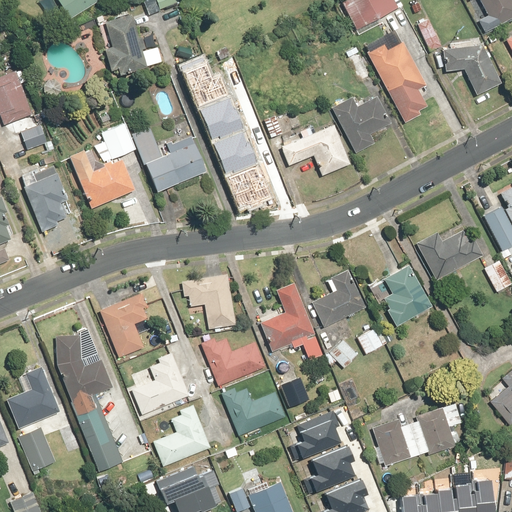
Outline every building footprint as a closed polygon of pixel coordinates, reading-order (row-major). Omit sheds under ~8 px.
[(61,0),(72,15),(95,0),(61,0)] [(158,0),(161,8),(181,0),(158,0)] [(345,0),(343,1),(357,26),(397,4),(394,0),(345,0)] [(511,0),(480,0),(494,25),(511,15),(511,0)] [(140,34),(133,11),(99,22),(112,66),(118,65),(120,73),(164,59),(160,44),(148,48),(144,33),(140,34)] [(428,15),(417,20),(431,50),(442,45),(428,15)] [(350,30),(316,48),(324,63),(345,52),(361,83),(375,75),(358,45),(350,30)] [(385,41),(368,50),(406,122),(421,114),(418,109),(427,105),(417,87),(426,82),(404,40),(388,48),(385,41)] [(447,69),(465,67),(478,94),(501,83),(482,42),(444,46),(447,69)] [(232,58),(208,68),(211,76),(222,71),(244,122),(257,117),(232,58)] [(182,67),(197,107),(229,95),(221,75),(211,79),(203,59),(182,67)] [(16,68),(0,73),(0,111),(0,112),(3,122),(31,113),(16,68)] [(353,95),(333,105),(357,151),(376,141),(371,132),(392,121),(379,95),(358,105),(353,95)] [(201,110),(212,139),(219,136),(220,138),(244,129),(236,108),(233,109),(229,99),(201,110)] [(276,114),(264,118),(271,136),(283,132),(276,114)] [(132,133),(127,121),(102,132),(106,140),(96,144),(103,160),(137,146),(132,133)] [(42,123),(22,130),(31,157),(51,150),(42,123)] [(351,162),(335,123),(282,144),(289,163),(314,153),(322,173),(351,162)] [(150,126),(132,133),(137,146),(145,165),(150,163),(161,188),(208,169),(192,132),(168,142),(171,150),(161,154),(150,126)] [(216,144),(226,173),(234,170),(234,172),(258,163),(250,142),(247,143),(244,133),(216,144)] [(94,146),(72,154),(91,206),(135,190),(124,158),(101,167),(94,146)] [(36,170),(22,175),(43,230),(58,225),(57,221),(68,216),(62,199),(68,196),(56,164),(36,171),(36,170)] [(230,178),(240,204),(249,201),(251,207),(260,204),(259,201),(272,196),(264,177),(261,178),(257,168),(230,178)] [(507,207),(511,217),(511,185),(501,191),(509,206),(507,207)] [(4,195),(0,196),(0,241),(11,238),(5,221),(12,219),(4,195)] [(511,223),(503,206),(484,216),(502,249),(511,244),(511,223)] [(438,229),(417,241),(437,279),(484,254),(474,236),(469,239),(464,228),(444,239),(438,229)] [(5,247),(0,249),(0,261),(9,258),(5,247)] [(511,282),(499,259),(485,267),(498,291),(511,282)] [(434,305),(410,262),(384,276),(393,292),(385,296),(391,306),(388,308),(397,325),(434,305)] [(328,280),(333,290),(313,300),(325,326),(367,306),(348,267),(332,275),(333,278),(328,280)] [(229,273),(182,279),(185,295),(190,294),(191,305),(203,303),(207,326),(236,322),(229,273)] [(324,353),(295,280),(277,288),(286,310),(262,320),(273,348),(293,341),(295,347),(304,344),(310,359),(324,353)] [(144,291),(100,308),(119,356),(143,346),(134,323),(148,317),(144,307),(149,305),(144,291)] [(358,336),(367,353),(389,342),(380,325),(358,336)] [(57,334),(58,364),(78,413),(100,404),(96,393),(111,387),(100,358),(87,364),(83,353),(81,353),(81,334),(57,334)] [(215,336),(202,341),(220,384),(266,365),(256,340),(233,349),(228,337),(217,341),(215,336)] [(332,352),(326,354),(330,364),(338,361),(344,367),(357,354),(345,340),(332,352)] [(131,387),(142,413),(188,394),(170,351),(158,356),(160,361),(149,366),(154,377),(131,387)] [(61,409),(43,363),(19,373),(26,392),(9,398),(19,425),(61,409)] [(511,423),(511,422),(511,369),(503,376),(510,384),(491,400),(511,423)] [(301,375),(281,383),(289,405),(310,397),(301,375)] [(236,387),(222,392),(239,435),(286,416),(276,391),(252,401),(247,387),(237,391),(236,387)] [(342,399),(338,388),(328,392),(332,403),(342,399)] [(399,418),(374,426),(380,445),(375,447),(380,462),(385,461),(386,464),(428,450),(429,453),(457,443),(452,431),(457,429),(455,423),(462,421),(456,402),(417,414),(419,420),(402,425),(399,418)] [(211,445),(195,403),(180,409),(181,413),(172,416),(177,431),(154,440),(163,463),(211,445)] [(100,404),(78,413),(100,470),(123,462),(100,404)] [(302,439),(294,443),(299,454),(338,438),(333,426),(337,424),(332,411),(297,425),(302,439)] [(0,443),(9,440),(0,415),(0,443)] [(43,424),(18,434),(33,471),(57,461),(43,424)] [(316,472),(308,475),(313,487),(352,471),(347,458),(351,457),(346,444),(311,458),(316,472)] [(239,454),(236,445),(225,449),(228,458),(239,454)] [(174,501),(177,511),(195,511),(221,502),(215,486),(220,484),(215,471),(198,478),(193,467),(156,481),(166,505),(174,501)] [(95,472),(82,477),(86,485),(99,480),(95,472)] [(331,505),(323,508),(324,511),(345,511),(367,503),(361,491),(365,490),(360,476),(325,491),(331,505)] [(294,511),(281,480),(249,493),(256,511),(294,511)] [(250,506),(242,488),(230,493),(238,511),(250,506)] [(399,511),(493,511),(493,493),(464,495),(464,488),(440,490),(441,496),(419,498),(419,489),(404,490),(405,500),(407,500),(408,508),(400,509),(399,511)] [(511,511),(511,490),(501,489),(498,511),(511,511)] [(42,511),(33,490),(10,500),(15,511),(42,511)]
